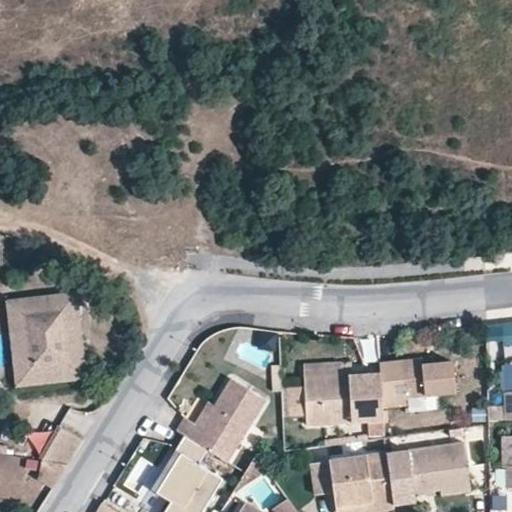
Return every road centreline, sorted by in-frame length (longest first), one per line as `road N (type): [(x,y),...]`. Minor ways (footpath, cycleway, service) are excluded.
road 1 (residential): [(68,511),(192,318),(222,298),(358,302),(511,290)]
road 2 (track): [(0,198),(30,201),(144,273),(222,298)]
